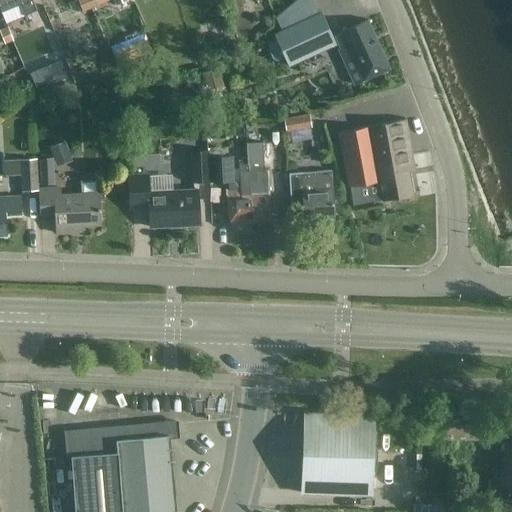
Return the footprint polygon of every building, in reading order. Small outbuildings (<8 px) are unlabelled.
[(0,0),(0,7),(0,8),(2,12),(21,4),(25,15),(38,10),(33,0),(0,0)] [(78,0),(83,11),(91,8),(87,0),(78,0)] [(269,42),(268,47),(274,59),(278,61),(288,57),(292,65),(336,45),(321,13),(320,14),(282,31),(277,33),(279,37),(269,42)] [(339,50),(355,85),(391,69),(369,20),(342,32),(343,34),(336,37),(341,49),(339,50)] [(0,31),(5,44),(13,41),(8,27),(0,30),(0,31)] [(37,90),(68,78),(61,61),(30,73),(37,90)] [(209,93),(224,88),(218,69),(203,74),(209,93)] [(284,119),(287,132),(312,127),(310,114),(284,119)] [(415,170),(406,119),(340,131),(350,187),(385,180),(388,199),(413,195),(409,171),(415,170)] [(50,147),(58,166),(73,160),(65,141),(50,147)] [(247,143),(249,162),(252,222),(271,221),(269,171),(265,171),(263,142),(247,143)] [(229,181),(230,189),(228,189),(229,223),(252,222),(249,162),(240,163),(240,169),(234,169),(234,156),(222,157),(221,148),(208,149),(208,150),(210,150),(211,182),(229,181)] [(193,183),(210,182),(208,150),(191,151),(193,183)] [(21,160),(22,191),(39,190),(37,159),(21,160)] [(40,159),(41,184),(55,184),(53,159),(40,159)] [(335,217),(333,172),(290,174),(291,202),(304,202),(305,218),(335,217)] [(150,192),(149,173),(128,174),(130,207),(150,206),(151,226),(200,224),(199,190),(150,192)] [(101,193),(63,195),(62,189),(39,190),(40,215),(55,214),(56,233),(77,232),(77,227),(103,225),(101,193)] [(0,197),(0,236),(8,236),(7,216),(22,215),(21,196),(0,197)] [(374,415),(340,414),(332,414),(307,414),(306,461),(304,461),(303,493),(371,495),(374,415)] [(175,511),(168,438),(179,437),(177,422),(66,432),(68,456),(72,456),(77,511),(175,511)] [(445,439),(480,440),(480,426),(446,425),(445,439)] [(493,497),(511,496),(511,442),(505,442),(505,469),(494,469),(493,497)]
